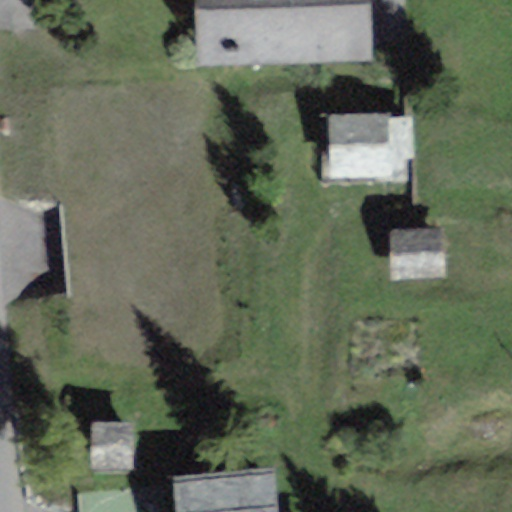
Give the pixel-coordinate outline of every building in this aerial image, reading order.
[(200,0),(201,58),(369,56),(367,0),(200,0)] [(256,375),(233,93),(62,107),(85,388),(256,375)] [(407,118),(331,118),(331,175),(407,175),(407,118)] [(440,235),(397,235),(397,274),(440,274),(440,235)] [(129,427),(98,425),(96,464),(127,466),(129,427)] [(275,511),(272,477),(85,496),(86,511),(275,511)]
